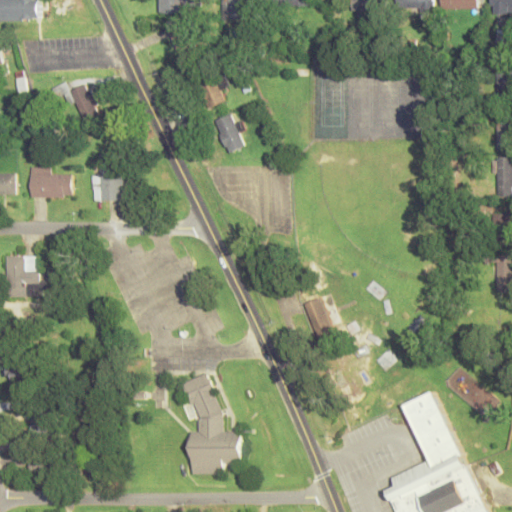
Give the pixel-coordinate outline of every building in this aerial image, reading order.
[(0,0),(0,19),(43,19),(43,0),(0,0)] [(160,0),(161,12),(194,12),(194,4),(202,4),(201,0),(160,0)] [(255,9),(255,0),(222,0),(223,19),(246,19),(246,9),(255,9)] [(389,0),(351,0),(352,11),(389,11),(389,0)] [(435,9),(434,0),(398,0),(399,9),(435,9)] [(442,0),(442,13),(470,13),(469,0),(442,0)] [(511,0),(494,0),(494,16),(511,15),(511,0)] [(166,30),(191,61),(204,50),(179,19),(166,30)] [(511,70),(498,71),(498,99),(511,98),(511,70)] [(200,75),(205,106),(224,103),(218,71),(200,75)] [(55,87),(63,107),(78,101),(86,120),(103,114),(90,83),(72,91),(69,82),(55,87)] [(247,145),(233,113),(215,121),(230,153),(247,145)] [(511,115),(499,116),(499,149),(511,149),(511,115)] [(104,154),(104,174),(96,174),(96,200),(125,200),(125,154),(104,154)] [(511,195),(511,156),(498,157),(498,195),(511,195)] [(34,197),(74,197),(74,174),(55,174),(55,167),(34,167),(34,197)] [(0,193),(19,194),(19,172),(0,172),(0,193)] [(511,244),(511,213),(496,213),(496,245),(511,244)] [(9,297),(29,297),(29,286),(41,286),(41,255),(9,255),(9,297)] [(498,292),(511,291),(511,255),(498,256),(498,292)] [(306,303),(320,340),(342,332),(329,295),(306,303)] [(40,382),(40,366),(9,366),(8,382),(40,382)] [(244,431),(227,431),(224,424),(225,416),(209,373),(184,382),(199,423),(199,430),(192,432),(192,473),(224,474),(225,463),(243,463),(244,431)] [(401,511),(486,511),(441,390),(407,402),(429,462),(393,476),(397,486),(393,488),(401,511)] [(35,436),(58,435),(57,412),(34,413),(35,436)] [(66,474),(66,458),(32,458),(32,474),(66,474)]
